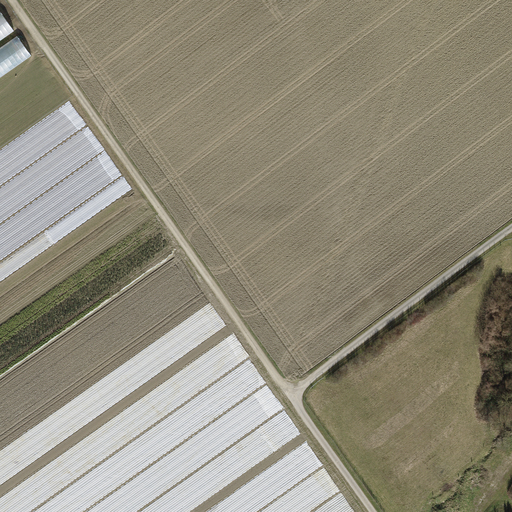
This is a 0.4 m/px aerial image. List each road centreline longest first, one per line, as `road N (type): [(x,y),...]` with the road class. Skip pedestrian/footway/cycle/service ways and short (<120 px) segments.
road 1 (track): [(18,0),(382,511)]
road 2 (track): [(301,398),(511,232)]
